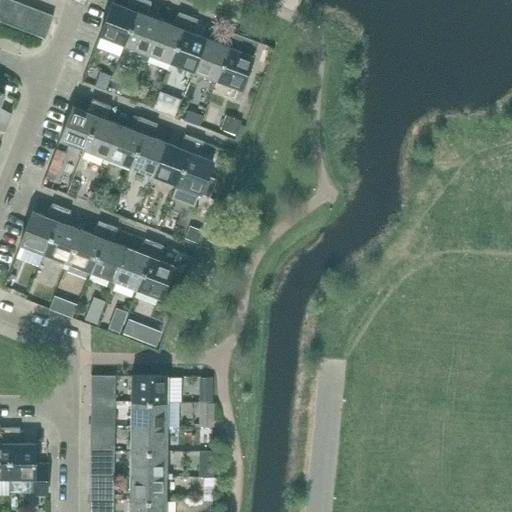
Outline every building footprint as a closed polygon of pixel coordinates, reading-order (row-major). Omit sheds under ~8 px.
[(0,20),(11,25),(20,3),(12,0),(7,0),(0,20)] [(124,44),(140,0),(129,0),(126,7),(114,3),(114,2),(113,2),(100,36),(101,36),(99,41),(102,42),(104,36),(124,44)] [(147,15),(151,1),(148,0),(140,0),(124,44),(145,52),(143,58),(145,58),(160,20),(147,15)] [(22,30),(31,7),(20,3),(11,25),(22,30)] [(34,34),(42,11),(31,7),(22,30),(34,34)] [(45,38),(54,16),(42,11),(34,34),(45,38)] [(170,62),(188,15),(179,12),(172,25),(160,20),(145,58),(147,59),(149,54),(170,62)] [(194,33),(198,19),(188,15),(170,62),(191,70),(189,75),(192,76),(206,38),(194,33)] [(217,80),(235,33),(226,30),(219,43),(206,38),(192,76),(194,77),(196,72),(217,80)] [(235,33),(217,80),(237,87),(241,89),(258,42),(235,33)] [(96,70),(100,59),(92,56),(88,67),(96,70)] [(0,91),(0,119),(8,123),(12,113),(0,106),(0,104),(4,95),(5,94),(0,91)] [(84,149),(102,102),(93,99),(86,112),(73,107),(74,106),(72,106),(59,140),(60,140),(59,145),(61,146),(63,141),(84,149)] [(108,120),(112,106),(102,102),(84,149),(105,157),(103,162),(105,163),(120,125),(108,120)] [(236,134),(241,121),(226,115),(221,128),(236,134)] [(130,167),(148,120),(139,117),(132,130),(120,125),(105,163),(107,164),(109,159),(130,167)] [(8,123),(0,119),(0,130),(5,132),(8,123)] [(153,138),(157,124),(148,120),(130,167),(151,175),(149,180),(151,181),(166,143),(153,138)] [(176,185),(194,138),(185,134),(178,148),(166,143),(151,181),(153,182),(155,176),(176,185)] [(200,156),(204,142),(194,138),(176,185),(196,192),(194,198),(197,199),(199,194),(200,194),(213,160),(212,160),(211,160),(200,156)] [(56,149),(46,176),(54,179),(65,152),(56,149)] [(44,253),(62,207),(53,203),(46,216),(34,211),(33,210),(20,245),(21,245),(19,250),(21,251),(23,245),(44,253)] [(67,224),(71,210),(62,207),(44,253),(64,261),(62,267),(64,268),(80,229),(67,224)] [(90,271),(108,225),(98,221),(92,234),(80,229),(64,268),(67,269),(69,263),(90,271)] [(113,242),(117,228),(108,225),(90,271),(110,279),(108,285),(110,286),(125,247),(113,242)] [(197,242),(202,231),(190,226),(185,237),(197,242)] [(136,289),(154,242),(144,239),(138,252),(125,247),(110,286),(113,287),(115,281),(136,289)] [(159,260),(163,246),(154,242),(136,289),(156,297),(154,303),(156,304),(158,299),(159,299),(173,265),(172,264),(172,265),(159,260)] [(84,317),(87,309),(77,306),(74,313),(84,317)] [(91,375),(91,396),(103,396),(115,396),(115,375),(91,375)] [(173,380),(173,377),(167,377),(167,376),(131,376),(132,377),(131,391),(127,391),(127,397),(131,397),(131,401),(166,402),(167,380),(173,380)] [(103,406),(103,396),(91,396),(91,406),(103,406)] [(103,396),(103,406),(115,406),(115,396),(103,396)] [(166,424),(166,402),(131,401),(131,426),(173,426),(173,424),(166,424)] [(91,406),(90,445),(102,445),(114,445),(115,406),(103,406),(91,406)] [(173,429),(173,426),(131,426),(131,451),(166,451),(166,429),(173,429)] [(0,478),(9,478),(10,428),(0,428),(0,427),(0,478)] [(21,443),(20,428),(10,428),(9,478),(33,478),(33,495),(47,495),(47,463),(35,463),(35,442),(34,442),(34,443),(21,443)] [(102,455),(102,445),(90,445),(90,455),(102,455)] [(102,445),(102,455),(114,456),(114,451),(114,445),(102,445)] [(166,474),(166,451),(131,451),(130,476),(172,476),(172,474),(166,474)] [(90,455),(90,494),(102,495),(114,495),(114,456),(102,455),(90,455)] [(172,479),(172,476),(130,476),(130,501),(165,501),(166,479),(172,479)] [(215,500),(215,492),(206,492),(205,500),(215,500)] [(101,505),(102,495),(90,494),(89,505),(101,505)] [(102,495),(101,505),(113,505),(114,495),(102,495)] [(165,511),(165,501),(130,501),(129,511),(165,511)]
